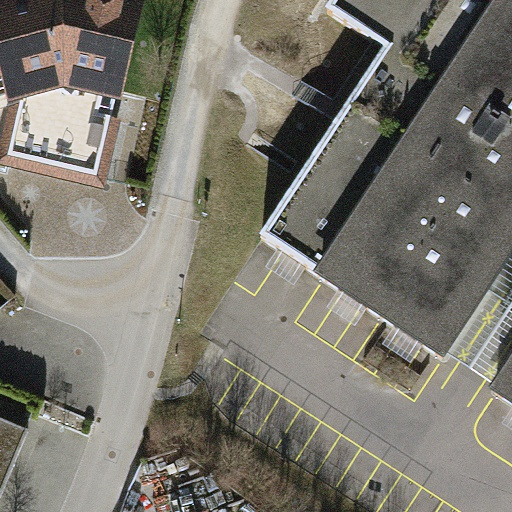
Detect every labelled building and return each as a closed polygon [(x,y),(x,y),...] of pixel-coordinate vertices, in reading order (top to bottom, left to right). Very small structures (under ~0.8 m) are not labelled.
[(113,0),(15,0),(0,4),(0,46),(13,94),(19,92),(22,102),(9,156),(96,177),(110,119),(86,114),(92,88),(117,93),(137,6),(113,0)] [(511,255),(511,0),(336,0),(327,14),(386,52),(262,239),(443,359),(511,255)] [(511,368),(511,255),(443,359),(495,394),(511,368)] [(511,368),(495,394),(511,404),(511,368)] [(0,500),(29,431),(0,418),(0,500)]
